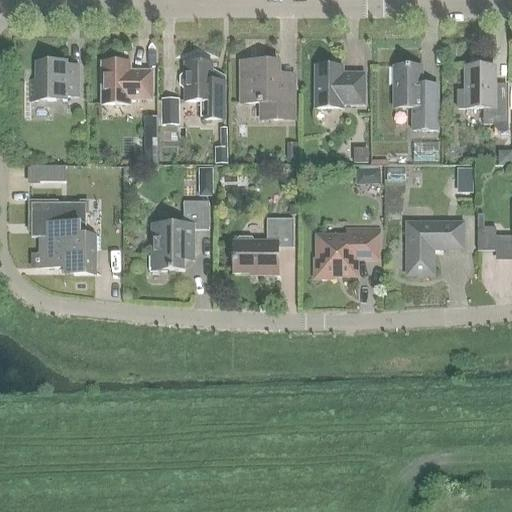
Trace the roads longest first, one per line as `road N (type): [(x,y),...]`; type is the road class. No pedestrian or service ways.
road 1 (residential): [(0,237),(17,288),(69,311),(314,325),(511,314)]
road 2 (residential): [(16,0),(67,7),(511,7)]
